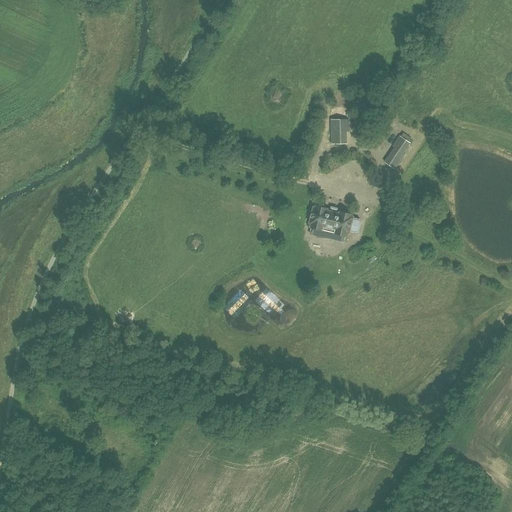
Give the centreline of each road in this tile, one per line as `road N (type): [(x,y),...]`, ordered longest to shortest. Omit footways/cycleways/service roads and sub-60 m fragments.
road 1 (track): [(133,134),(344,190)]
road 2 (track): [(511,287),(409,236),(344,190)]
